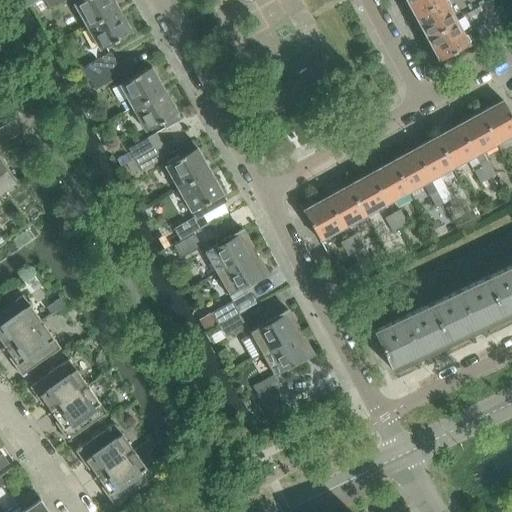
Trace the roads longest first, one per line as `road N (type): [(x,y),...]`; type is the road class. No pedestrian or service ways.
road 1 (residential): [(383,420),(262,194)]
road 2 (residential): [(262,194),(156,0)]
road 3 (residential): [(262,194),(426,104)]
road 4 (residential): [(511,355),(383,420)]
road 5 (tertiary): [(282,511),(403,454)]
road 6 (residential): [(75,511),(0,404)]
road 7 (tertiary): [(403,454),(511,403)]
